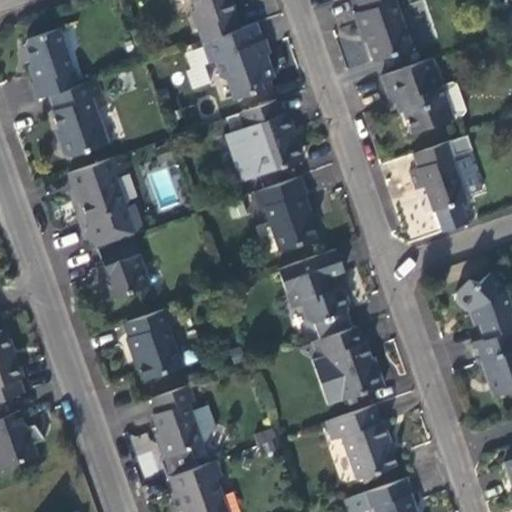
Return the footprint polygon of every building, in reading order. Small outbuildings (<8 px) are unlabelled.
[(201,42),(240,28),(235,15),(238,14),(233,0),(191,0),(195,9),(191,11),(201,42)] [(354,0),(359,13),(353,15),(360,35),(363,34),(374,63),(413,49),(397,2),(401,0),(354,0)] [(506,33),(511,30),(511,13),(500,18),(506,33)] [(274,76),(255,23),(240,28),(201,42),(210,65),(216,62),(222,79),(232,83),(238,99),(263,91),(260,81),(274,76)] [(31,85),(36,100),(49,96),(79,85),(59,30),(28,40),(26,47),(33,66),(30,68),(35,84),(31,85)] [(431,60),(381,77),(391,105),(399,102),(411,134),(460,117),(464,110),(455,85),(449,83),(440,87),(431,60)] [(101,96),(95,80),(79,85),(49,96),(55,111),(52,112),(62,142),(60,143),(64,155),(70,158),(109,145),(92,99),(101,96)] [(282,114),(278,100),(240,113),(263,174),(300,162),(289,132),(296,129),(289,112),(282,114)] [(307,160),(296,129),(289,132),(300,162),(307,160)] [(450,142),(412,155),(417,169),(409,172),(415,191),(424,188),(433,213),(467,201),(451,158),(455,156),(450,142)] [(116,157),(67,174),(73,192),(76,191),(87,223),(88,226),(85,231),(90,244),(95,246),(96,249),(132,236),(143,232),(134,205),(123,208),(114,177),(122,175),(116,157)] [(307,194),(301,177),(255,193),(261,210),(265,208),(281,252),(315,240),(305,210),(309,209),(304,195),(307,194)] [(132,236),(96,249),(105,275),(99,277),(108,300),(149,285),(132,236)] [(345,270),(337,249),(280,269),(294,307),(303,304),(310,322),(313,323),(325,319),(326,320),(332,319),(332,317),(347,312),(345,309),(348,299),(345,292),(338,288),(338,286),(336,287),(331,275),(345,270)] [(475,343),(511,329),(511,312),(511,311),(511,310),(511,305),(507,290),(490,272),(477,284),(468,280),(453,292),(451,299),(461,312),(467,327),(469,327),(475,343)] [(169,308),(124,323),(129,338),(127,339),(134,356),(136,356),(145,380),(183,367),(168,326),(175,324),(169,308)] [(363,342),(358,326),(313,342),(319,359),(329,356),(344,400),(384,386),(377,366),(375,366),(366,341),(363,342)] [(511,329),(475,343),(470,345),(476,363),(483,361),(495,396),(511,389),(511,329)] [(0,401),(11,398),(24,393),(20,379),(24,378),(17,359),(12,360),(1,330),(0,330),(0,401)] [(344,400),(329,356),(314,361),(329,405),(344,400)] [(189,385),(153,398),(158,415),(154,417),(160,433),(163,441),(162,445),(160,446),(164,456),(170,458),(204,447),(204,444),(207,443),(212,430),(216,429),(208,405),(192,411),(189,403),(195,402),(189,385)] [(17,413),(11,398),(0,401),(0,467),(1,471),(40,457),(29,426),(27,427),(21,411),(17,413)] [(383,423),(376,405),(326,422),(333,441),(343,437),(358,479),(398,466),(388,440),(391,439),(385,423),(383,423)] [(148,432),(130,436),(142,478),(160,473),(148,432)] [(215,461),(169,477),(176,495),(171,497),(176,511),(182,511),(184,511),(183,511),(225,511),(214,481),(221,479),(215,461)] [(413,495),(407,478),(360,495),(345,501),(348,511),(364,511),(373,509),(374,511),(414,511),(417,511),(411,495),(413,495)]
